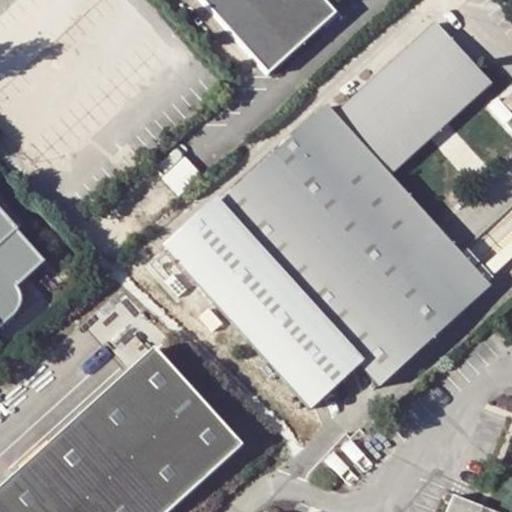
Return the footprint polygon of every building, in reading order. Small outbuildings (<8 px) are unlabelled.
[(86,0),(84,2),(0,74),(0,139),(31,177),(165,63),(113,0),(86,0)] [(188,0),(256,73),(264,82),(332,21),(324,12),(312,0),(188,0)] [(480,84),(431,30),(331,121),(324,113),(213,213),(360,376),(375,393),(451,326),(398,268),(434,236),(379,175),(480,84)] [(0,336),(1,337),(8,332),(16,324),(21,317),(22,306),(19,296),(45,272),(17,241),(23,236),(0,207),(0,336)] [(213,213),(210,210),(161,254),(311,420),(360,376),(213,213)] [(434,236),(398,268),(451,326),(486,294),(434,236)] [(172,511),(237,454),(149,356),(0,490),(0,511),(172,511)] [(472,511),(450,503),(446,511),(472,511)]
